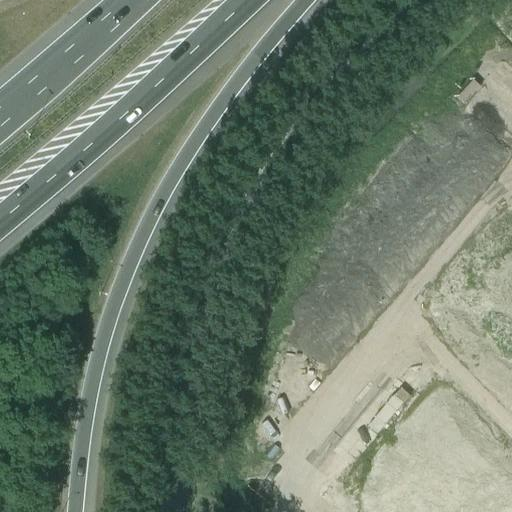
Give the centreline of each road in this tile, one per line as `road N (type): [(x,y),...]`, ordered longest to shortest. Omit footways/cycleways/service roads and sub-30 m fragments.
road 1 (unclassified): [(166,511),(191,349),(227,250),(283,159),(351,74),(427,0)]
road 2 (motorway): [(75,511),(100,354),(137,250),(201,134),(313,0)]
road 3 (motorway): [(0,220),(244,0)]
road 4 (residential): [(294,511),(302,498),(299,445),(405,315)]
road 5 (motorway): [(136,0),(0,120)]
road 6 (residential): [(405,315),(511,183)]
road 7 (residential): [(405,315),(511,426)]
